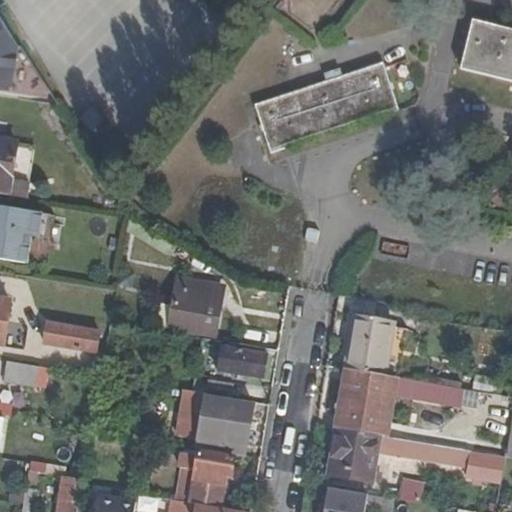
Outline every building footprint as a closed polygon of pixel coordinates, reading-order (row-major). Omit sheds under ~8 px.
[(511,31),(472,22),(461,70),(511,82),(511,31)] [(0,42),(0,103),(3,85),(5,86),(8,69),(0,42)] [(382,64),(254,106),(270,155),(399,112),(382,64)] [(101,123),(88,110),(79,119),(92,132),(101,123)] [(0,185),(11,188),(17,146),(0,143),(0,185)] [(52,217),(19,212),(0,208),(0,260),(29,265),(33,237),(48,240),(52,217)] [(48,240),(33,237),(29,265),(48,269),(56,218),(52,217),(48,240)] [(191,283),(189,291),(177,288),(170,329),(194,334),(194,333),(213,336),(220,295),(204,293),(205,286),(191,283)] [(0,346),(3,347),(10,304),(0,302),(0,346)] [(349,314),(340,369),(347,370),(355,315),(349,314)] [(347,370),(349,370),(382,376),(391,321),(355,315),(347,370)] [(24,350),(28,326),(15,324),(11,347),(24,350)] [(44,344),(96,353),(100,333),(47,325),(46,329),(44,344)] [(95,361),(96,353),(44,344),(46,329),(31,326),(28,350),(95,361)] [(278,352),(280,340),(232,333),(230,344),(237,345),(268,350),(278,352)] [(262,379),(268,350),(237,345),(236,351),(222,348),(218,372),(236,375),(243,376),(262,379)] [(36,386),(39,368),(9,362),(6,382),(36,386)] [(383,438),(394,378),(382,376),(349,370),(338,430),(380,437),(383,438)] [(205,395),(230,399),(233,385),(208,381),(205,395)] [(178,438),(197,442),(204,399),(184,395),(178,438)] [(223,445),(222,454),(244,458),(253,407),(250,406),(230,403),(215,400),(204,399),(197,442),(223,445)] [(0,416),(7,418),(9,407),(0,405),(0,416)] [(338,430),(336,429),(329,469),(344,472),(342,479),(372,484),(380,437),(338,430)] [(456,450),(405,441),(403,455),(435,461),(437,453),(455,457),(456,450)] [(196,450),(198,450),(222,454),(223,445),(197,442),(196,450)] [(189,504),(197,505),(218,509),(224,477),(229,477),(232,459),(198,454),(198,450),(196,450),(186,448),(185,455),(191,456),(197,457),(193,480),(189,504)] [(187,479),(193,480),(197,457),(191,456),(187,479)] [(498,482),(502,461),(475,456),(471,477),(498,482)] [(344,472),(329,469),(328,477),(342,479),(344,472)] [(57,511),(77,511),(82,481),(63,478),(57,511)] [(365,511),(368,496),(326,489),(322,511),(365,511)] [(92,511),(133,511),(134,505),(96,497),(92,511)] [(389,511),(392,500),(382,498),(379,511),(389,511)]
